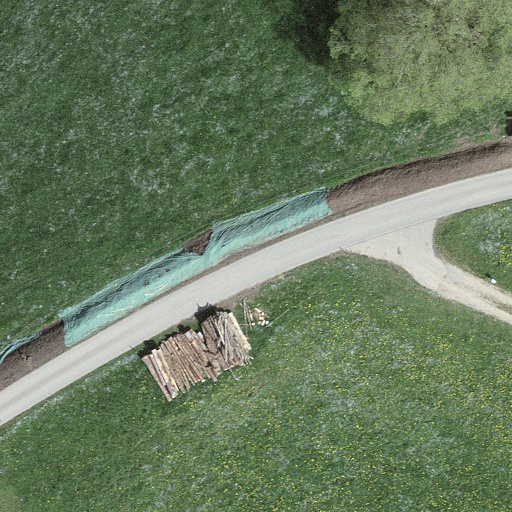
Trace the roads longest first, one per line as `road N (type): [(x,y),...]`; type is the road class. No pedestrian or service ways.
road 1 (unclassified): [(0,409),(278,256),(511,184)]
road 2 (track): [(511,303),(439,274),(377,221)]
